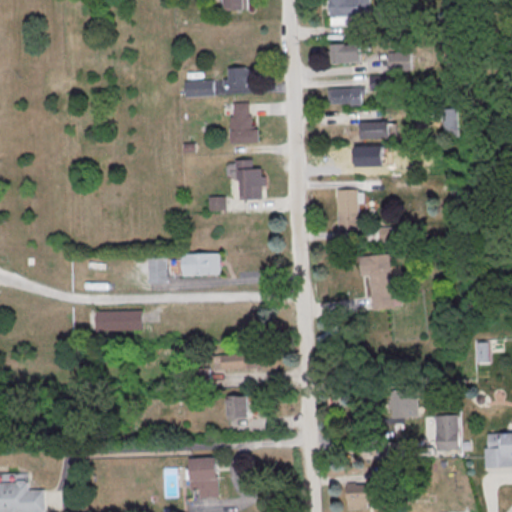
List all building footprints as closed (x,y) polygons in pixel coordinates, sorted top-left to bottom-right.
[(243,0),(244,11),(224,12),(223,0),(243,0)] [(329,0),(331,26),(348,25),(348,18),(370,16),(369,0),(329,0)] [(331,46),(332,65),(361,64),(360,46),(344,46),(344,45),(331,46)] [(388,54),(410,53),(411,71),(389,72),(388,63),(388,54)] [(229,70),(251,69),(251,87),(229,88),(229,70)] [(370,76),(389,76),(390,91),(370,92),(370,85),(370,76)] [(185,83),(213,81),(214,89),(214,96),(186,98),(185,83)] [(327,90),(328,106),(350,104),(351,107),(361,106),(360,88),(327,90)] [(232,104),(249,104),(249,111),(249,117),(251,117),(252,131),(258,130),(258,144),(231,144),(230,118),(233,118),(232,104)] [(458,135),(458,113),(445,113),(445,135),(458,135)] [(361,124),(362,142),(390,141),(389,123),(361,124)] [(338,150),(339,166),(359,165),(358,149),(338,150)] [(235,162),(252,161),(252,170),(261,170),(262,178),(266,178),(266,188),(262,188),(263,200),(241,202),(240,181),(236,181),(235,162)] [(354,166),(385,165),(386,176),(355,176),(354,171),(354,166)] [(337,191),(358,191),(359,231),(338,232),(337,191)] [(208,198),(226,198),(226,205),(226,212),(208,212),(208,198)] [(183,256),(219,255),(220,276),(184,278),(183,256)] [(359,259),(389,255),(395,309),(374,311),(371,284),(368,284),(367,277),(361,278),(359,259)] [(148,257),(166,256),(167,284),(149,285),(148,257)] [(96,310),(143,309),(143,329),(96,330),(96,310)] [(476,344),(488,344),(489,363),(477,364),(476,344)] [(255,353),(256,369),(222,371),(221,355),(255,353)] [(193,370),(210,369),(211,388),(194,389),(193,370)] [(391,393),(416,391),(418,418),(393,420),(391,393)] [(227,398),(248,397),(249,420),(228,420),(227,398)] [(435,417),(458,416),(459,451),(436,452),(436,435),(435,417)] [(487,435),(511,433),(511,468),(485,469),(485,458),(484,449),(487,449),(487,435)] [(189,460),(217,459),(220,498),(200,499),(199,491),(191,492),(189,460)] [(0,485),(0,511),(45,511),(45,503),(45,492),(29,492),(29,484),(26,485),(24,482),(19,482),(16,485),(0,485)] [(346,485),(387,482),(388,501),(378,502),(378,505),(368,505),(368,510),(348,511),(346,485)]
